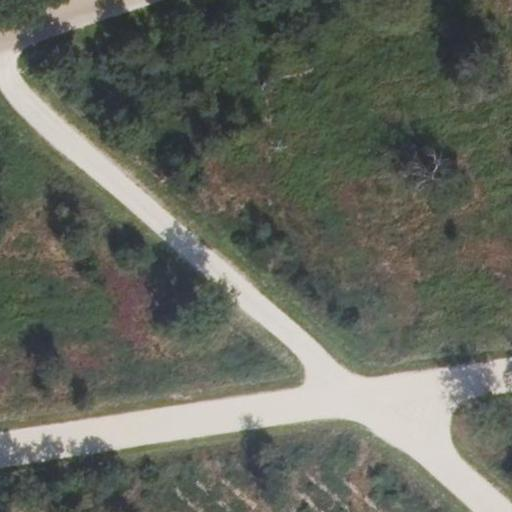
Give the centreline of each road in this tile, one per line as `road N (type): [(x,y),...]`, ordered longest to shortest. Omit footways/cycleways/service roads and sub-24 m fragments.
road 1 (track): [(511,379),(0,460)]
road 2 (track): [(0,80),(365,403)]
road 3 (track): [(488,511),(365,403)]
